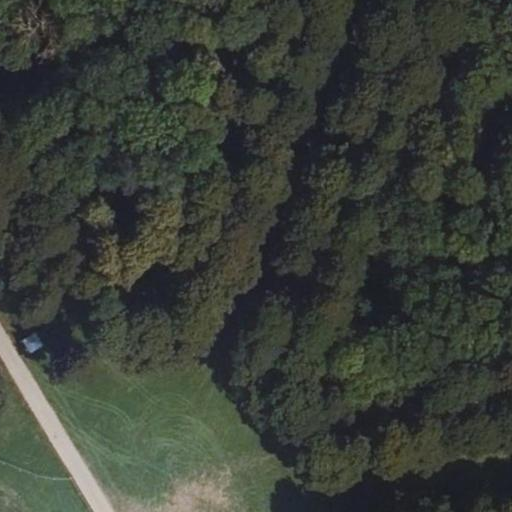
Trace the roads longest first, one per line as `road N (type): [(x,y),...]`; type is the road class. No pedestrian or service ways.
road 1 (track): [(350,0),(194,378),(170,511)]
road 2 (track): [(511,462),(306,511)]
road 3 (track): [(0,344),(100,511)]
